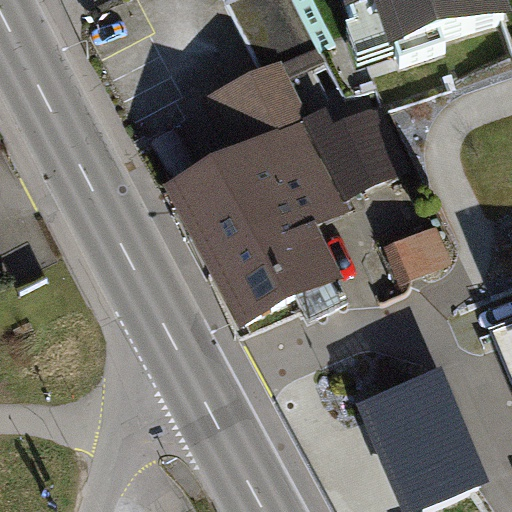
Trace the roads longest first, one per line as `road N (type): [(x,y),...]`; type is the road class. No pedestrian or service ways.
road 1 (secondary): [(0,3),(181,354)]
road 2 (secondary): [(181,354),(267,511)]
road 3 (residential): [(99,511),(124,446),(181,354)]
